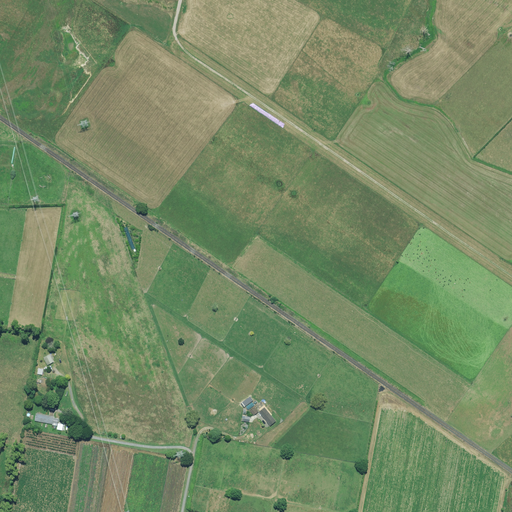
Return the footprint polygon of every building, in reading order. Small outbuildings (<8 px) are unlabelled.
[(54,362),(51,355),(44,358),(48,365),(54,362)] [(255,405),(257,403),(256,401),(254,403),(253,402),(246,407),(249,411),(255,406),(254,406),(255,405)] [(255,407),(250,411),(254,416),(259,412),(255,407)] [(260,410),(261,411),(259,412),(270,426),(276,422),(265,408),(264,407),(260,410)] [(35,421),(46,423),(45,428),(47,428),(48,423),(53,424),(53,423),(58,424),(59,419),(54,418),(55,417),(36,414),(35,421)]
